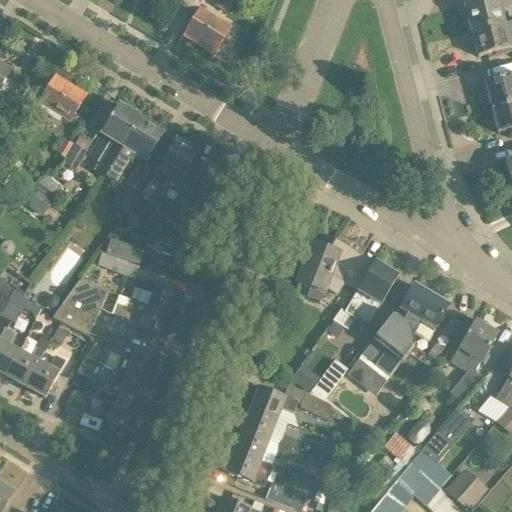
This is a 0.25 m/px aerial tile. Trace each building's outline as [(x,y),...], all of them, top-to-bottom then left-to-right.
[(182,0),(178,7),(188,13),(196,0),(182,0)] [(227,15),(232,6),(221,0),(219,0),(215,8),(227,15)] [(463,7),(470,34),(502,25),(498,11),(511,7),(511,0),(481,0),(479,1),(479,3),(463,7)] [(214,57),(230,31),(198,11),(182,38),(214,57)] [(511,23),(502,26),(502,25),(470,34),(477,59),(493,55),(494,57),(509,53),(509,51),(511,50),(511,23)] [(476,63),(469,65),(472,75),(479,73),(476,63)] [(0,65),(0,90),(11,72),(0,65)] [(511,76),(483,84),(490,111),(511,105),(511,76)] [(54,79),(46,92),(32,84),(15,111),(26,118),(35,104),(38,105),(37,107),(69,126),(86,98),(54,79)] [(511,105),(490,111),(496,136),(511,131),(511,105)] [(105,180),(140,121),(117,107),(98,138),(110,144),(97,165),(99,167),(95,174),(105,180)] [(140,121),(105,180),(115,186),(128,164),(130,166),(135,159),(144,166),(164,136),(140,121)] [(75,173),(91,143),(80,136),(63,166),(75,173)] [(62,141),(55,155),(65,161),(73,147),(62,141)] [(190,210),(209,217),(221,185),(220,184),(218,187),(215,186),(219,173),(203,166),(202,168),(194,163),(198,157),(174,143),(155,176),(140,201),(152,209),(163,190),(189,200),(186,208),(190,210)] [(511,161),(503,164),(508,176),(511,175),(511,179),(511,161)] [(140,201),(155,176),(143,168),(119,206),(128,212),(137,199),(140,201)] [(50,204),(62,188),(46,177),(34,193),(50,204)] [(10,198),(0,190),(0,206),(2,208),(10,198)] [(50,205),(36,195),(27,207),(42,217),(50,205)] [(140,219),(129,215),(125,226),(137,230),(140,219)] [(356,294),(373,265),(354,253),(355,251),(349,248),(348,250),(334,242),(328,252),(312,246),(310,250),(309,249),(301,269),(302,270),(296,286),(309,291),(306,299),(319,305),(322,296),(323,297),(325,291),(337,298),(344,286),(356,294)] [(96,268),(133,282),(138,269),(101,256),(96,268)] [(356,294),(344,316),(340,313),(332,323),(347,333),(354,322),(357,323),(359,320),(368,325),(379,307),(381,307),(397,280),(373,265),(356,294)] [(60,309),(93,324),(107,293),(78,283),(60,309)] [(147,308),(174,318),(182,296),(144,283),(140,292),(151,296),(147,308)] [(0,318),(14,294),(0,286),(0,318)] [(413,288),(394,321),(406,330),(407,335),(426,345),(448,308),(413,288)] [(40,311),(26,302),(14,294),(0,318),(14,326),(22,309),(31,314),(35,321),(40,311)] [(44,307),(48,311),(53,310),(57,306),(57,301),(53,297),(48,298),(44,302),(44,307)] [(113,320),(121,323),(166,341),(167,336),(169,337),(170,333),(169,333),(174,318),(147,308),(129,301),(126,310),(118,307),(113,320)] [(52,321),(87,339),(93,324),(60,309),(52,321)] [(389,380),(408,355),(413,349),(411,347),(407,335),(406,330),(394,321),(392,319),(361,358),(378,371),(389,380)] [(454,340),(462,325),(450,319),(442,334),(454,340)] [(474,377),(479,367),(481,365),(483,366),(492,351),(490,350),(497,336),(473,324),(450,366),(466,376),(449,396),(460,406),(478,383),(480,381),(474,377)] [(67,336),(58,330),(51,342),(61,347),(67,336)] [(0,376),(4,379),(17,354),(6,348),(12,337),(3,332),(0,337),(0,376)] [(41,337),(34,349),(44,355),(51,342),(41,337)] [(116,372),(126,376),(150,384),(155,370),(157,371),(159,364),(157,364),(159,359),(114,342),(111,351),(109,355),(121,360),(116,372)] [(106,365),(109,355),(111,351),(94,344),(89,359),(106,365)] [(435,344),(426,357),(435,363),(443,350),(435,344)] [(426,357),(413,349),(408,355),(431,370),(435,363),(426,357)] [(24,390),(39,365),(28,360),(17,354),(4,379),(24,390)] [(89,380),(98,363),(89,359),(86,357),(77,374),(89,380)] [(39,365),(24,390),(45,402),(59,376),(58,375),(64,364),(55,358),(48,370),(39,365)] [(324,402),(346,372),(334,362),(309,396),(324,402)] [(302,368),(291,382),(307,395),(318,380),(302,368)] [(511,371),(508,379),(494,402),(489,399),(477,413),(496,425),(508,410),(511,412),(511,371)] [(107,397),(117,401),(140,410),(142,405),(144,405),(146,399),(144,399),(150,384),(126,376),(122,387),(112,383),(110,388),(99,383),(96,392),(107,397)] [(281,410),(293,414),(296,405),(258,390),(249,412),(276,423),(281,410)] [(330,424),(332,420),(336,412),(324,402),(309,396),(308,396),(301,393),(296,405),(300,407),(299,410),(330,424)] [(140,410),(117,401),(107,397),(101,413),(91,409),(88,418),(131,435),(140,410)] [(457,409),(421,452),(434,463),(437,466),(473,423),(457,409)] [(495,426),(511,439),(511,437),(511,412),(508,410),(496,425),(495,426)] [(249,412),(241,433),(268,443),(276,423),(249,412)] [(336,412),(332,420),(335,422),(341,422),(344,418),(336,412)] [(349,452),(366,458),(375,430),(358,424),(349,452)] [(410,442),(413,444),(416,445),(420,444),(428,434),(428,431),(427,427),(424,424),(420,424),(416,425),(409,435),(408,439),(410,442)] [(121,443),(125,434),(119,431),(115,441),(121,443)] [(241,433),(233,454),(272,470),(272,469),(260,464),(268,443),(241,433)] [(383,450),(407,470),(411,464),(418,456),(395,436),(383,450)] [(283,437),(279,448),(292,453),(296,442),(283,437)] [(342,447),(334,445),(329,461),(337,463),(342,447)] [(279,448),(275,457),(288,462),(292,453),(279,448)] [(411,464),(423,476),(434,463),(421,452),(418,456),(411,464)] [(263,491),(266,483),(269,474),(279,477),(281,472),(272,469),(272,470),(233,454),(224,476),(263,491)] [(390,476),(397,468),(385,458),(378,466),(390,476)] [(433,488),(425,480),(426,478),(423,476),(411,464),(407,470),(396,483),(412,498),(420,506),(433,488)] [(427,480),(438,490),(449,479),(437,468),(427,480)] [(464,472),(444,495),(463,511),(469,511),(487,492),(464,472)] [(405,508),(412,498),(396,483),(387,494),(405,508)] [(265,502),(294,511),(301,511),(306,498),(271,485),(265,502)] [(0,511),(4,511),(15,496),(0,486),(0,511)] [(319,486),(317,492),(325,495),(327,489),(319,486)] [(429,511),(442,496),(433,488),(420,506),(426,511),(429,511)] [(390,511),(402,511),(405,508),(387,494),(379,503),(390,511)] [(429,511),(444,511),(451,504),(442,496),(429,511)] [(218,511),(251,511),(223,501),(218,511)] [(390,511),(379,503),(372,511),(390,511)]
